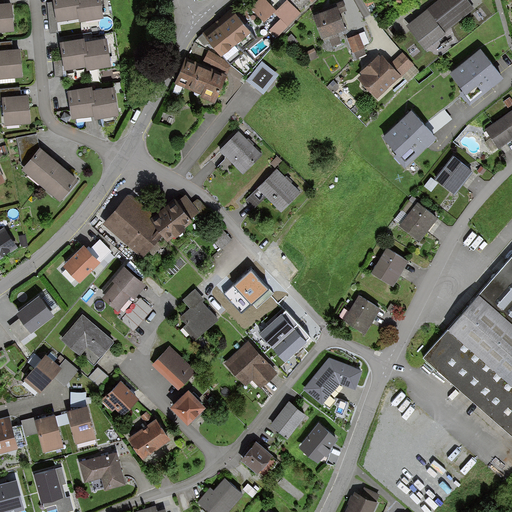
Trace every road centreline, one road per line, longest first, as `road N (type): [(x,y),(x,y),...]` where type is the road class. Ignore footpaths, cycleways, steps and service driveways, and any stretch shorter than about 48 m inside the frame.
road 1 (residential): [(110,511),(219,464),(329,337)]
road 2 (residential): [(329,337),(201,199),(118,158)]
road 3 (residential): [(511,163),(461,217),(385,364)]
road 4 (residential): [(118,158),(84,212),(0,288)]
road 5 (residential): [(197,20),(118,158)]
road 6 (residential): [(385,364),(328,511)]
